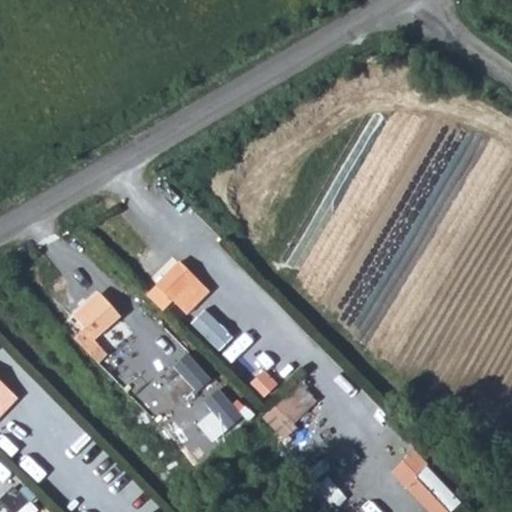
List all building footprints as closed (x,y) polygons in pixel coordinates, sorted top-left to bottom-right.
[(182,263),(160,284),(183,308),(191,302),(195,305),(210,291),(182,263)] [(102,292),(75,314),(88,330),(77,339),(99,365),(110,356),(98,341),(124,319),(102,292)] [(189,320),(214,341),(223,329),(198,308),(189,320)] [(190,354),(169,372),(187,394),(209,377),(190,354)] [(0,377),(0,420),(21,398),(0,377)] [(302,379),(264,419),(285,439),(318,404),(312,397),(316,392),(302,379)] [(198,407),(225,432),(245,410),(218,386),(198,407)] [(428,466),(406,487),(430,511),(456,511),(465,504),(428,466)] [(18,484),(0,496),(0,507),(3,511),(36,511),(38,511),(18,484)]
